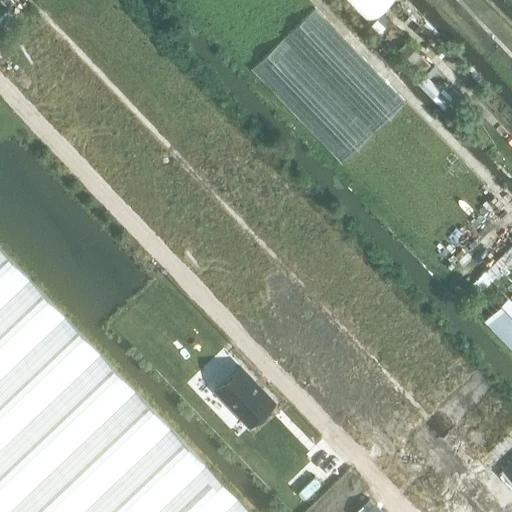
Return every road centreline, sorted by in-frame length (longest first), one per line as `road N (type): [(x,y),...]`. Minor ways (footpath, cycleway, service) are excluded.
road 1 (track): [(448,511),(391,454),(344,441),(0,84)]
road 2 (track): [(391,454),(416,407),(27,0)]
